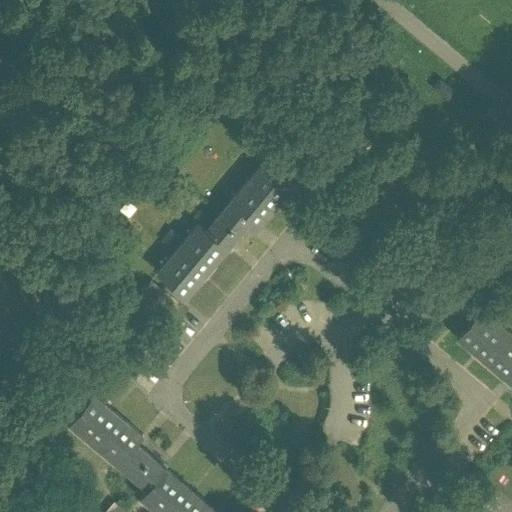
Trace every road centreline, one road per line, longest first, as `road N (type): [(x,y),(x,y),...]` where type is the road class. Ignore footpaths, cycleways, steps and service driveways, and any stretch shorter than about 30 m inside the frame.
road 1 (unclassified): [(259,511),(156,422),(153,408),(283,254),(313,258)]
road 2 (unclassified): [(373,305),(478,402),(387,511)]
road 3 (unclassified): [(373,305),(511,153)]
road 4 (unclassified): [(511,109),(389,0)]
